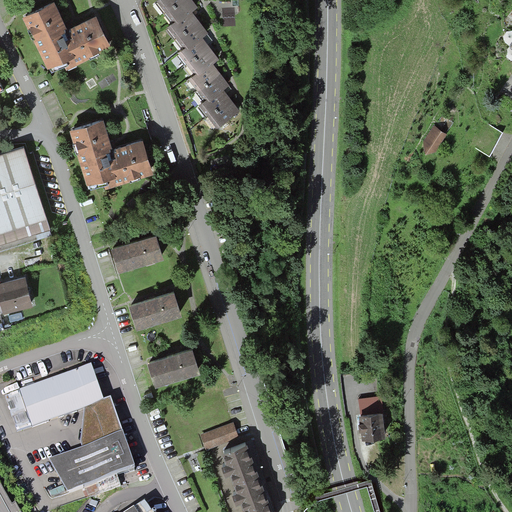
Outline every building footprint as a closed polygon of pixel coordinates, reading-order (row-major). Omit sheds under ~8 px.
[(66,26),(53,0),(50,0),(19,16),(48,74),(110,43),(95,12),(66,26)] [(157,0),(154,3),(169,22),(164,26),(181,47),(176,51),(191,71),(186,75),(204,99),(196,105),(214,128),(239,108),(234,102),(227,93),(223,88),(228,84),(222,78),(215,69),(211,63),(217,59),(212,52),(204,43),(200,37),(206,32),(201,26),(194,17),(189,11),(197,5),(193,0),(157,0)] [(511,53),(511,17),(503,30),(508,34),(500,45),(511,53)] [(101,113),(65,124),(86,188),(151,167),(140,134),(111,144),(101,113)] [(492,154),(504,129),(488,121),(476,146),(492,154)] [(147,122),(141,124),(146,136),(152,134),(147,122)] [(447,131),(436,124),(424,143),(435,150),(447,131)] [(0,251),(52,233),(21,145),(0,152),(0,251)] [(137,244),(111,252),(118,274),(164,259),(157,238),(137,244)] [(0,310),(5,309),(31,302),(23,273),(0,279),(0,310)] [(152,296),(128,304),(135,326),(181,310),(174,289),(152,296)] [(171,355),(147,363),(154,384),(199,369),(192,348),(171,355)] [(90,367),(0,394),(0,396),(13,433),(83,409),(78,445),(79,448),(48,460),(67,493),(132,469),(125,449),(109,401),(101,403),(90,367)] [(382,413),(361,417),(364,440),(385,437),(382,413)] [(238,435),(232,419),(200,432),(206,447),(238,435)] [(272,511),(244,442),(220,451),(227,470),(238,498),(243,511),(272,511)]
